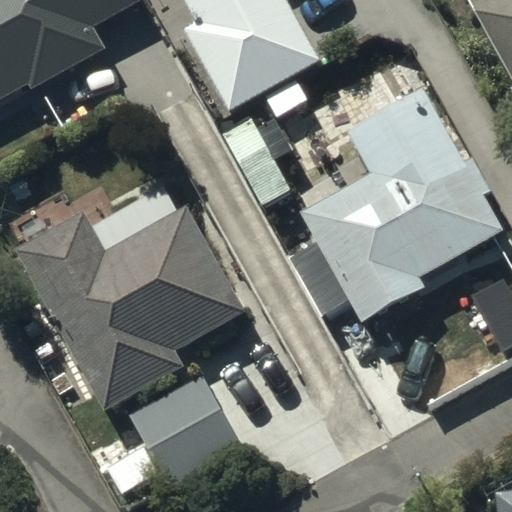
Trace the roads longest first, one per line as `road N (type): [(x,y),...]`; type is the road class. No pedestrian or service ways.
road 1 (residential): [(511,412),(322,511)]
road 2 (residential): [(80,511),(0,396)]
